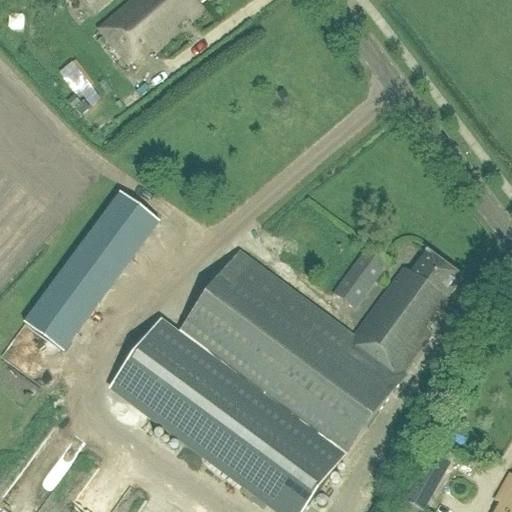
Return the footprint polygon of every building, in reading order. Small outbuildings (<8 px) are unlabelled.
[(80,0),(94,16),(113,0),(80,0)] [(200,7),(208,0),(138,0),(99,32),(130,68),(151,50),(155,54),(179,33),(176,29),(189,19),(192,23),(204,13),(200,7)] [(93,85),(75,63),(60,75),(64,80),(61,82),(75,99),(93,85)] [(121,197),(25,327),(64,356),(160,227),(121,197)] [(355,315),(392,264),(369,247),(332,296),(355,315)] [(447,303),(463,281),(428,255),(412,277),(405,272),(355,340),(241,256),(176,343),(159,329),(113,391),(276,511),(306,511),(406,378),(403,376),(432,336),(427,332),(438,318),(443,321),(453,308),(447,303)] [(511,511),(511,478),(510,478),(496,503),(502,507),(498,511),(511,511)]
